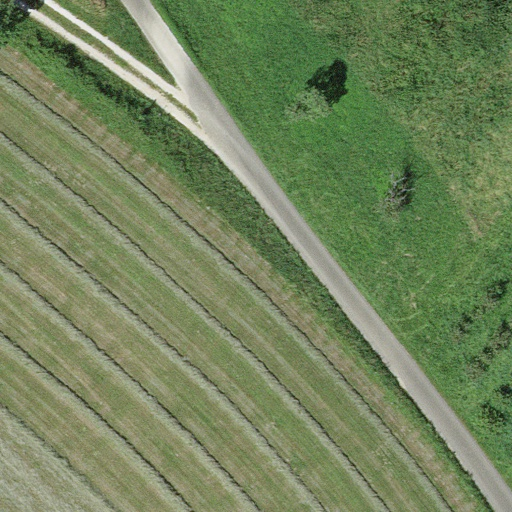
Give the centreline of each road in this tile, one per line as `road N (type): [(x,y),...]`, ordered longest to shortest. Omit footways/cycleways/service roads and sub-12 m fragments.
road 1 (track): [(132,0),(510,511)]
road 2 (track): [(217,125),(27,0)]
